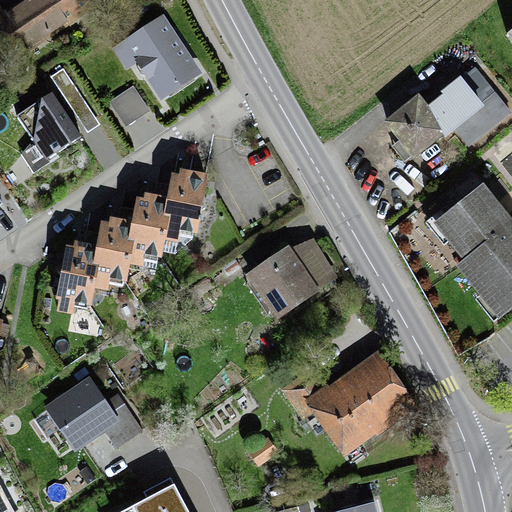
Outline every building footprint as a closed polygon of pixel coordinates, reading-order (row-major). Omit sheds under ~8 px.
[(0,26),(0,39),(13,59),(90,6),(85,0),(27,0),(3,17),(6,22),(0,26)] [(162,96),(197,73),(163,20),(127,44),(139,62),(137,69),(141,75),(148,76),(162,96)] [(80,94),(63,69),(51,77),(67,102),(80,94)] [(388,123),(414,155),(444,132),(445,134),(480,107),(460,82),(426,109),(418,99),(388,123)] [(81,137),(52,93),(17,116),(46,160),(81,137)] [(138,93),(115,109),(131,133),(155,118),(138,93)] [(188,180),(173,177),(169,201),(166,226),(195,232),(199,213),(205,209),(201,203),(206,177),(189,174),(188,180)] [(511,297),(511,224),(481,188),(437,223),(467,260),(460,266),(496,311),(511,297)] [(153,204),(138,201),(134,225),(130,250),(160,256),(166,226),(169,201),(154,198),(153,204)] [(103,225),(98,249),(95,274),(125,280),(130,250),(134,225),(119,222),(117,228),(103,225)] [(82,251),(68,249),(64,268),(58,272),(62,279),(58,298),(89,304),(95,274),(98,249),(83,246),(82,251)] [(249,272),(278,314),(313,290),(285,248),(249,272)] [(331,398),(312,371),(286,391),(305,417),(317,409),(343,447),(405,403),(378,365),(331,398)] [(103,428),(117,448),(142,431),(124,405),(110,415),(88,383),(47,411),(60,430),(64,427),(76,446),(103,428)] [(253,452),(260,462),(274,452),(267,442),(253,452)] [(188,511),(174,484),(121,511),(188,511)] [(377,511),(375,502),(337,511),(377,511)]
